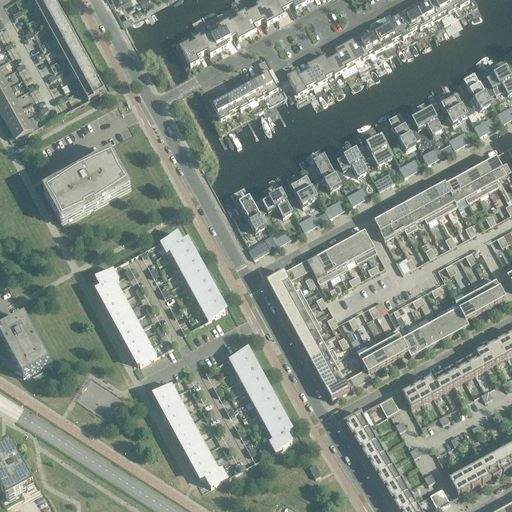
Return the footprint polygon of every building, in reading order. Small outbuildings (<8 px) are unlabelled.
[(58,9),(53,0),(49,0),(36,7),(42,18),(58,9)] [(288,10),(282,0),(275,0),(276,0),(275,0),(269,0),(265,2),(276,22),(285,17),(282,13),(288,10)] [(304,7),(300,0),(282,0),(288,10),(293,7),(295,12),(304,7)] [(442,0),(441,1),(440,0),(432,0),(430,1),(440,21),(441,21),(439,18),(447,14),(448,17),(455,13),(447,0),(442,0)] [(447,0),(455,13),(461,10),(460,7),(468,3),(465,0),(447,0)] [(440,21),(430,1),(421,6),(423,11),(418,14),(426,29),(427,29),(425,26),(430,23),(431,26),(440,21)] [(276,22),(265,2),(265,3),(266,5),(259,9),(257,7),(251,10),(259,26),(264,23),(267,27),(276,22)] [(64,20),(58,9),(42,18),(47,29),(64,20)] [(259,26),(251,10),(252,13),(247,16),(246,13),(237,18),(248,38),(257,33),(254,28),(259,26)] [(413,17),(410,12),(401,17),(412,37),(412,36),(411,34),(418,30),(420,32),(426,29),(418,14),(413,17)] [(412,37),(401,17),(392,22),(395,26),(389,29),(398,44),(397,42),(402,39),(403,42),(412,37)] [(248,38),(237,18),(236,18),(238,21),(230,25),(229,22),(222,26),(231,41),(236,38),(239,43),(248,38)] [(70,30),(64,20),(47,29),(53,39),(70,30)] [(231,41),(222,26),(224,29),(219,31),(217,29),(208,34),(219,53),(228,48),(226,44),(231,41)] [(384,32),(382,28),(373,32),(384,52),(383,49),(390,45),(391,48),(398,44),(389,29),(384,32)] [(75,41),(70,30),(53,39),(59,50),(75,41)] [(384,52),(373,32),(364,37),(366,42),(361,45),(369,60),(370,60),(368,57),(373,55),(375,57),(384,52)] [(219,53),(208,34),(209,36),(202,41),(200,38),(194,41),(202,57),(208,54),(210,58),(219,53)] [(81,51),(75,41),(59,50),(65,60),(81,51)] [(202,57),(194,41),(188,45),(189,47),(181,52),(183,56),(190,69),(200,64),(197,59),(202,57)] [(356,48),(353,43),(344,48),(355,68),(356,68),(354,65),(362,61),(363,63),(369,60),(361,45),(356,48)] [(355,68),(344,48),(335,53),(338,57),(333,60),(341,76),(341,75),(340,73),(345,70),(346,73),(355,68)] [(87,62),(81,51),(65,60),(71,71),(87,62)] [(327,63),(325,59),(316,63),(327,83),(326,80),(333,76),(335,79),(341,76),(333,60),(327,63)] [(93,73),(87,62),(71,71),(76,81),(93,73)] [(255,86),(264,101),(270,97),(269,95),(276,90),(274,87),(275,86),(268,74),(269,73),(264,63),(258,67),(263,75),(258,78),(260,83),(255,86)] [(327,83),(316,63),(307,68),(309,73),(304,76),(313,91),(311,88),(316,86),(318,88),(327,83)] [(503,66),(484,76),(487,83),(492,93),(495,99),(505,94),(507,98),(511,95),(511,82),(511,81),(509,76),(507,72),(506,72),(503,66)] [(98,83),(93,73),(76,81),(82,92),(98,83)] [(299,79),(296,74),(287,79),(294,93),(295,92),(297,96),(305,92),(306,95),(313,91),(304,76),(299,79)] [(463,82),(480,113),(491,107),(474,76),(463,82)] [(0,95),(9,91),(3,80),(0,82),(0,95)] [(104,94),(98,83),(82,92),(89,104),(104,96),(103,95),(104,94)] [(250,88),(248,84),(239,89),(249,109),(250,108),(248,106),(256,102),(257,104),(264,101),(255,86),(250,88)] [(249,109),(239,89),(230,94),(232,98),(227,101),(235,116),(236,116),(234,114),(239,111),(240,114),(249,109)] [(0,109),(15,102),(9,91),(0,95),(0,109)] [(466,96),(459,100),(461,105),(468,102),(466,96)] [(222,104),(219,99),(210,105),(217,118),(219,122),(227,117),(229,120),(235,116),(227,101),(222,104)] [(441,108),(452,129),(468,120),(457,99),(441,108)] [(20,112),(15,102),(0,109),(0,113),(4,121),(20,112)] [(470,106),(463,109),(468,118),(474,114),(470,106)] [(26,123),(20,112),(4,121),(10,131),(26,123)] [(412,124),(417,134),(427,129),(433,139),(443,134),(432,113),(412,124)] [(500,116),(497,117),(503,127),(506,126),(500,116)] [(388,123),(405,154),(416,148),(399,117),(388,123)] [(33,135),(26,123),(10,131),(16,142),(17,142),(18,143),(33,135)] [(476,128),(474,130),(479,140),(482,138),(476,128)] [(465,136),(461,137),(466,147),(470,145),(465,136)] [(366,149),(377,170),(393,161),(382,140),(366,149)] [(337,165),(342,175),(352,170),(358,180),(368,175),(364,166),(359,159),(357,154),(337,165)] [(367,154),(359,159),(364,166),(368,164),(366,161),(369,159),(367,154)] [(131,191),(112,155),(43,193),(63,229),(131,191)] [(425,157),(422,158),(428,168),(431,167),(425,157)] [(313,164),(330,195),(341,189),(324,158),(313,164)] [(501,170),(497,162),(486,168),(496,186),(507,180),(505,177),(503,173),(501,170)] [(499,191),(496,186),(486,168),(476,173),(489,196),(499,191)] [(402,170),(399,171),(404,181),(407,179),(402,170)] [(489,196),(476,173),(466,178),(479,202),(489,196)] [(389,177),(386,178),(391,188),(395,186),(389,177)] [(479,202),(466,178),(456,184),(466,202),(469,207),(479,202)] [(291,190),(302,211),(318,202),(307,181),(291,190)] [(466,202),(456,184),(446,189),(445,187),(456,208),(466,202)] [(458,210),(456,208),(445,187),(435,193),(447,216),(458,210)] [(447,216),(435,193),(425,198),(437,221),(447,216)] [(262,206),(268,216),(277,211),(283,221),(293,216),(282,195),(262,206)] [(350,198),(347,199),(353,209),(356,208),(350,198)] [(437,221),(425,198),(415,204),(425,222),(427,227),(437,221)] [(238,205),(255,236),(267,230),(250,199),(238,205)] [(425,222),(415,204),(405,209),(415,227),(425,222)] [(417,232),(415,227),(405,209),(395,215),(405,233),(407,238),(417,232)] [(327,210),(324,212),(329,222),(332,220),(327,210)] [(405,233),(395,215),(385,220),(395,238),(405,233)] [(314,218),(311,219),(317,229),(319,227),(314,218)] [(395,238),(385,220),(374,226),(384,244),(395,238)] [(377,256),(365,234),(355,239),(367,262),(377,256)] [(183,247),(177,237),(161,246),(166,256),(187,245),(186,245),(183,247)] [(275,239),(272,240),(278,250),(281,249),(275,239)] [(367,262),(355,239),(345,244),(355,263),(358,267),(367,262)] [(272,240),(265,243),(270,253),(277,250),(272,240)] [(355,263),(345,244),(336,250),(346,268),(355,263)] [(192,255),(187,245),(166,256),(167,257),(170,255),(175,264),(192,255)] [(348,272),(346,268),(336,250),(326,255),(339,277),(348,272)] [(252,252),(249,253),(254,263),(257,261),(252,252)] [(197,265),(192,255),(175,264),(181,274),(197,265)] [(339,277),(326,255),(317,260),(329,283),(339,277)] [(329,283),(317,260),(308,265),(307,263),(306,263),(311,273),(319,288),(329,283)] [(311,273),(306,263),(266,285),(272,294),(290,284),(290,285),(311,273)] [(203,275),(197,265),(181,274),(186,284),(203,275)] [(118,282),(113,272),(96,281),(102,291),(98,293),(98,294),(118,282)] [(208,285),(203,275),(186,284),(192,294),(208,285)] [(119,283),(118,282),(98,294),(103,303),(120,294),(115,285),(119,283)] [(290,284),(272,294),(277,304),(295,294),(290,285),(290,284)] [(506,302),(496,284),(486,289),(496,308),(506,302)] [(214,295),(208,285),(192,294),(197,304),(214,295)] [(473,290),(476,295),(486,313),(496,308),(486,289),(483,285),(473,290)] [(300,292),(295,294),(277,304),(282,314),(305,302),(300,292)] [(125,303),(120,294),(103,303),(109,312),(125,303)] [(219,305),(214,295),(197,304),(203,314),(219,305)] [(486,313),(476,295),(466,300),(476,319),(486,313)] [(476,319),(466,300),(455,306),(458,311),(459,311),(466,324),(476,319)] [(311,312),(305,302),(282,314),(288,324),(311,312)] [(131,313),(125,303),(109,312),(114,322),(131,313)] [(225,316),(219,305),(203,314),(208,325),(225,316)] [(459,311),(458,311),(449,316),(459,335),(469,329),(466,324),(459,311)] [(316,322),(311,312),(288,324),(293,334),(316,322)] [(437,317),(440,321),(450,340),(459,335),(449,316),(447,312),(437,317)] [(136,322),(131,313),(114,322),(119,331),(136,322)] [(450,340),(440,321),(430,327),(440,345),(450,340)] [(141,332),(136,322),(119,331),(124,341),(141,332)] [(322,332),(316,322),(293,334),(299,345),(317,335),(322,332)] [(440,345),(430,327),(420,332),(430,350),(440,345)] [(50,366),(30,329),(3,344),(23,381),(50,366)] [(146,341),(141,332),(124,341),(129,350),(146,341)] [(386,338),(389,342),(399,361),(408,356),(411,361),(399,337),(396,332),(386,338)] [(430,350),(420,332),(411,337),(421,355),(430,350)] [(400,338),(399,337),(411,361),(421,355),(411,337),(409,333),(400,338)] [(323,345),(317,335),(299,345),(304,355),(323,345)] [(511,358),(511,346),(508,339),(508,340),(506,342),(505,341),(498,345),(506,361),(511,358)] [(151,351),(146,341),(129,350),(135,360),(151,351)] [(399,361),(389,342),(379,348),(389,366),(399,361)] [(328,355),(323,345),(304,355),(310,365),(328,355)] [(506,361),(498,345),(497,345),(498,346),(495,348),(495,347),(487,351),(496,367),(506,361)] [(389,366),(379,348),(369,353),(379,372),(389,366)] [(157,361),(151,351),(135,360),(140,370),(157,361)] [(496,367),(487,351),(487,352),(485,353),(484,352),(476,356),(485,373),(496,367)] [(333,352),(328,355),(310,365),(315,375),(334,365),(338,362),(333,352)] [(379,372),(369,353),(358,359),(365,373),(366,373),(367,373),(369,377),(379,372)] [(252,364),(246,354),(229,363),(235,373),(252,364)] [(485,373),(476,356),(476,357),(477,358),(474,359),(474,358),(466,362),(475,378),(485,373)] [(475,378),(466,362),(466,363),(464,365),(463,364),(455,368),(464,384),(475,378)] [(257,374),(252,364),(235,373),(240,383),(257,374)] [(339,375),(334,365),(315,375),(321,385),(339,375)] [(464,384),(455,368),(456,369),(453,371),(452,370),(445,374),(454,390),(464,384)] [(366,373),(365,373),(344,384),(345,385),(326,395),(332,404),(372,382),(369,377),(367,373),(366,373)] [(263,384),(257,374),(240,383),(246,393),(263,384)] [(454,390),(445,374),(445,375),(443,376),(442,375),(434,379),(443,396),(454,390)] [(345,385),(344,384),(339,375),(321,385),(326,395),(345,385)] [(443,396),(434,379),(434,380),(435,381),(432,382),(431,381),(424,385),(433,401),(443,396)] [(268,394),(263,384),(246,393),(251,403),(268,394)] [(433,401),(424,385),(424,387),(421,388),(421,387),(413,391),(422,407),(433,401)] [(177,398),(172,388),(155,397),(160,407),(177,398)] [(422,407),(413,391),(414,392),(411,394),(410,393),(402,397),(411,413),(422,407)] [(274,404),(268,394),(251,403),(257,414),(274,404)] [(182,407),(177,398),(160,407),(165,416),(182,407)] [(399,414),(392,400),(379,407),(387,421),(399,414)] [(279,414),(274,404),(257,414),(262,424),(279,414)] [(187,417),(182,407),(165,416),(171,426),(187,417)] [(284,424),(279,414),(262,424),(268,434),(284,424)] [(369,430),(362,416),(346,425),(348,429),(348,430),(353,439),(354,438),(370,430),(370,429),(369,430)] [(192,426),(187,417),(171,426),(176,435),(192,426)] [(290,434),(284,424),(268,434),(273,443),(269,445),(270,445),(290,434)] [(198,436),(192,426),(176,435),(181,445),(198,436)] [(377,442),(370,430),(354,438),(356,442),(361,452),(362,451),(378,442),(377,442)] [(290,435),(290,434),(270,445),(275,456),(292,447),(287,437),(290,435)] [(203,445),(198,436),(181,445),(186,454),(203,445)] [(385,455),(378,442),(362,451),(364,455),(369,464),(370,464),(386,455),(385,455)] [(208,455),(203,445),(186,454),(191,464),(208,455)] [(34,489),(11,447),(0,452),(0,489),(7,503),(34,489)] [(511,448),(502,454),(511,470),(511,469),(511,468),(511,448)] [(511,470),(502,454),(492,460),(501,476),(500,475),(503,473),(504,474),(511,470)] [(213,464),(208,455),(191,464),(196,473),(213,464)] [(393,468),(386,455),(370,464),(372,468),(377,477),(378,477),(394,468),(393,468)] [(501,476),(492,460),(481,465),(490,482),(490,481),(490,480),(492,479),(493,480),(501,476)] [(218,473),(213,464),(196,473),(202,483),(222,472),(222,471),(218,473)] [(490,482),(481,465),(471,471),(480,487),(479,486),(482,485),(482,486),(490,482)] [(315,467),(309,470),(315,481),(321,478),(315,467)] [(401,481),(394,468),(378,477),(385,490),(386,489),(402,481),(402,480),(401,481)] [(480,487),(471,471),(460,477),(469,493),(469,492),(471,490),(472,491),(480,487)] [(228,482),(222,472),(202,483),(205,481),(211,491),(228,482)] [(469,493),(460,477),(449,483),(457,498),(461,496),(461,497),(469,493)] [(409,493),(402,481),(386,489),(388,493),(393,503),(394,502),(410,493),(409,493)] [(430,499),(436,511),(439,511),(450,506),(442,492),(430,499)] [(417,506),(410,493),(394,502),(396,506),(398,511),(406,511),(418,506),(417,506)]
